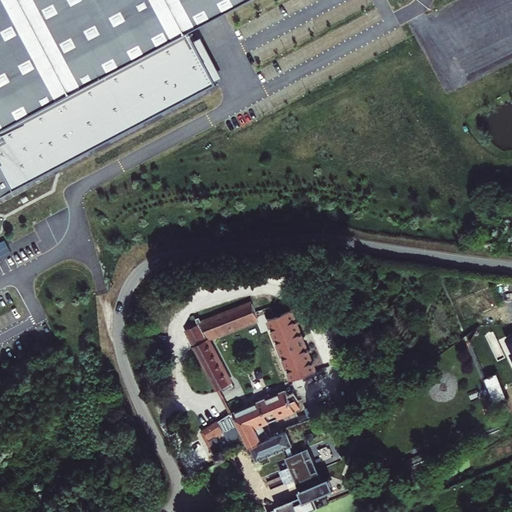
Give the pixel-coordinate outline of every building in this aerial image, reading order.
[(0,0),(0,197),(15,190),(0,160),(0,127),(190,29),(245,0),(0,0)] [(218,82),(190,29),(0,127),(0,160),(15,190),(218,82)] [(0,200),(0,230),(2,235),(56,209),(41,180),(0,200)] [(7,246),(0,249),(0,260),(11,255),(7,246)] [(184,330),(191,344),(193,348),(216,391),(228,385),(205,341),(206,338),(255,318),(250,304),(184,330)] [(314,373),(290,312),(267,321),(291,381),(314,373)] [(249,447),(267,440),(260,427),(293,412),(293,411),(297,409),(291,394),(287,395),(285,391),(268,398),(265,397),(261,398),(258,399),(257,403),(247,407),(246,404),(241,406),(242,409),(231,414),(216,423),(201,433),(217,463),(220,462),(225,459),(221,451),(218,453),(211,440),(222,433),(237,425),(243,437),(248,448),(249,447)] [(255,460),(291,446),(286,432),(267,440),(249,447),(255,460)] [(273,511),(311,511),(328,505),(322,492),(319,493),(303,454),(285,461),(288,469),(279,472),(281,476),(283,475),(285,479),(283,480),(285,485),(293,481),(300,498),(275,509),(276,511),(273,511)]
